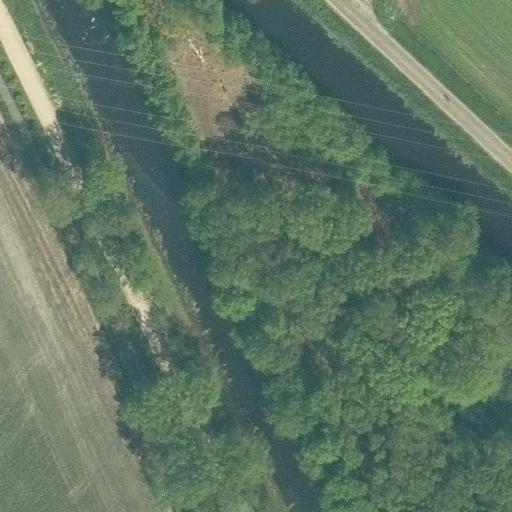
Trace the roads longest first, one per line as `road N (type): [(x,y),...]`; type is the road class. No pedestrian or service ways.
road 1 (track): [(0,24),(240,511)]
road 2 (unclassified): [(511,159),(340,0)]
